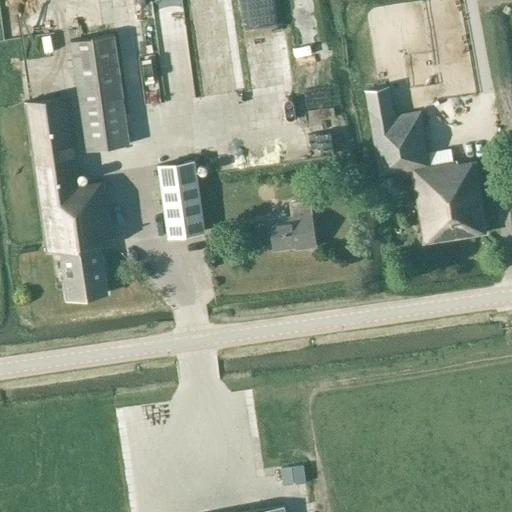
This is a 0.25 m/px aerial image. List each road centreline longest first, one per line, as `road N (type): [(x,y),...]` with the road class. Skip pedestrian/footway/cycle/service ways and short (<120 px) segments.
road 1 (tertiary): [(0,375),(511,300)]
road 2 (unknown): [(511,246),(473,0)]
